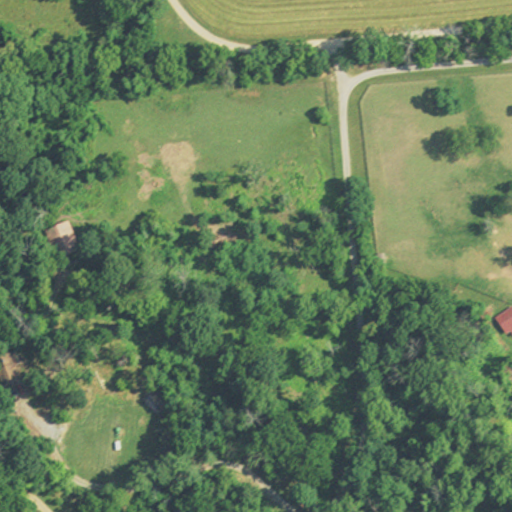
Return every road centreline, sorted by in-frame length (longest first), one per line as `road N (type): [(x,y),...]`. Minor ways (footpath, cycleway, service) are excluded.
road 1 (residential): [(338,50),(368,432),(363,470),(335,511)]
road 2 (residential): [(511,31),(267,53),(225,41),(178,0)]
